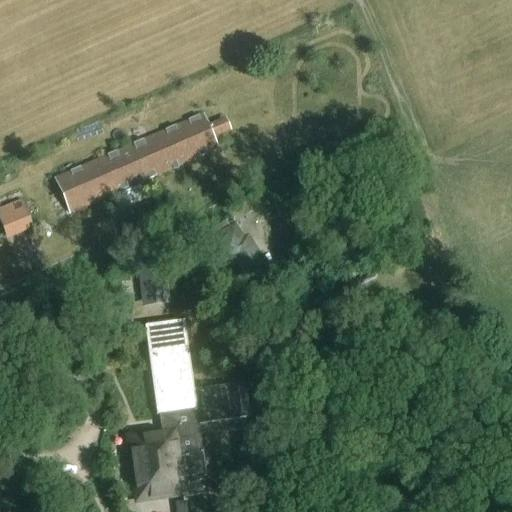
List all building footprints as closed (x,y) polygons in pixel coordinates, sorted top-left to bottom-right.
[(203,115),(54,180),(70,217),(220,153),(203,115)] [(225,118),(209,125),(215,139),(231,131),(225,118)] [(21,202),(0,210),(0,222),(5,234),(30,224),(21,202)] [(236,264),(247,283),(270,271),(249,235),(240,240),(231,224),(203,240),(222,273),(236,264)] [(164,275),(141,278),(144,306),(167,303),(164,275)] [(195,391),(186,323),(147,328),(157,414),(163,413),(165,434),(133,438),(141,501),(183,496),(186,496),(186,493),(195,492),(195,497),(207,496),(204,470),(207,469),(206,463),(203,464),(198,425),(249,419),(245,385),(195,391)]
